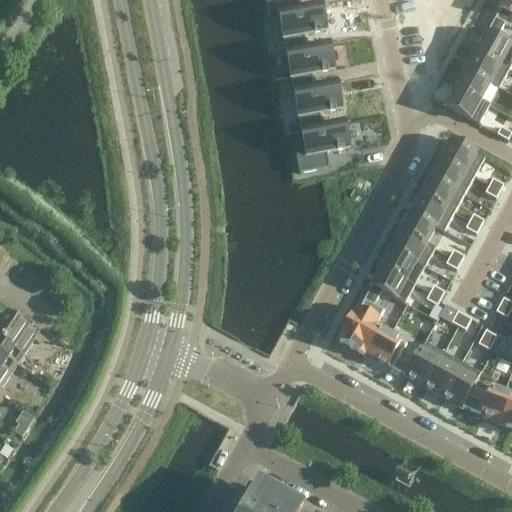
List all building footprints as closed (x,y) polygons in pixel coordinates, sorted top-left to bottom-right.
[(275,0),(278,15),(298,11),(295,0),(275,0)] [(423,0),(414,0),(417,11),(426,9),(423,0)] [(443,0),(440,7),(462,18),(471,0),(443,0)] [(500,10),(486,35),(496,41),(504,26),(511,30),(511,0),(503,0),(498,9),(500,10)] [(298,11),(278,15),(282,38),(285,54),(305,50),(303,37),(326,32),(321,7),(298,11)] [(484,34),(474,53),(509,72),(511,66),(511,49),(496,41),(486,35),(484,34)] [(305,50),(285,54),(290,77),(293,93),(313,90),(310,76),(334,71),(329,46),(305,50)] [(474,53),(464,71),(499,90),(509,72),(474,53)] [(464,71),(454,89),(489,108),(490,107),(481,102),(490,87),(498,91),(499,90),(464,71)] [(313,90),(293,93),(297,116),(301,133),(321,129),(318,115),(341,111),(336,85),(313,90)] [(454,89),(444,108),(479,127),(489,108),(454,89)] [(305,156),(295,157),(299,176),(329,170),(326,154),(349,150),(344,124),(321,129),(301,133),(305,156)] [(500,130),(497,137),(507,143),(511,136),(500,130)] [(450,142),(439,161),(474,180),(484,161),(450,142)] [(439,161),(429,179),(464,198),(474,180),(439,161)] [(429,179),(420,197),(454,216),(464,198),(429,179)] [(492,182),(489,188),(499,194),(503,187),(492,182)] [(489,188),(485,195),(496,201),(499,194),(489,188)] [(420,197),(410,215),(444,234),(454,216),(420,197)] [(410,215),(400,232),(434,252),(435,251),(427,246),(436,230),(444,235),(444,234),(410,215)] [(473,217),(469,224),(480,230),(483,223),(473,217)] [(469,224),(465,231),(476,237),(480,230),(469,224)] [(400,232),(390,250),(425,269),(434,252),(400,232)] [(390,250),(380,268),(415,287),(425,269),(390,250)] [(453,253),(449,260),(460,266),(464,259),(453,253)] [(449,260),(446,267),(456,273),(460,266),(449,260)] [(380,268),(370,287),(372,288),(381,294),(404,306),(415,287),(380,268)] [(356,311),(339,343),(360,355),(375,329),(383,313),(374,308),(381,294),(372,288),(358,312),(356,311)] [(433,289),(430,296),(440,301),(444,295),(433,289)] [(430,296),(426,302),(436,308),(440,301),(430,296)] [(511,305),(503,301),(499,307),(510,313),(511,309),(511,305)] [(499,307),(496,314),(506,320),(510,313),(499,307)] [(457,315),(451,325),(458,329),(464,318),(457,315)] [(0,353),(17,366),(33,342),(40,346),(43,341),(6,316),(0,324),(0,353)] [(464,318),(458,329),(465,333),(471,322),(464,318)] [(375,329),(360,355),(386,369),(387,367),(407,378),(412,368),(398,361),(406,346),(375,329)] [(485,333),(482,340),(492,346),(496,339),(485,333)] [(482,340),(478,346),(488,352),(492,346),(482,340)] [(407,378),(406,380),(424,390),(443,356),(425,345),(412,368),(407,378)] [(0,396),(3,398),(7,393),(1,389),(17,366),(0,353),(0,396)] [(443,356),(424,390),(442,400),(461,365),(443,356)] [(461,365),(442,400),(461,410),(462,409),(467,399),(480,376),(461,365)] [(467,399),(462,409),(482,417),(482,419),(509,429),(511,422),(511,398),(487,389),(481,404),(467,399)] [(298,511),(266,494),(261,504),(253,500),(246,511),(298,511)]
